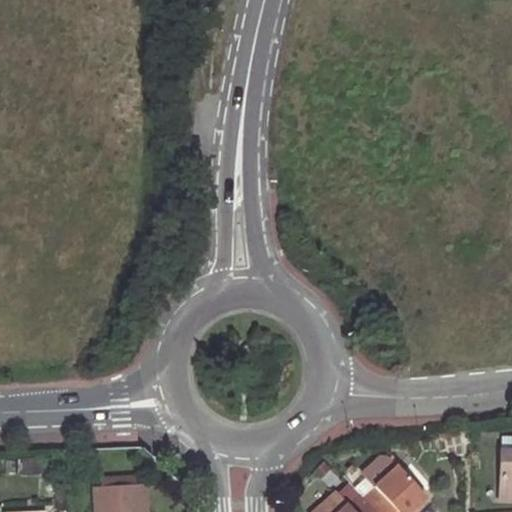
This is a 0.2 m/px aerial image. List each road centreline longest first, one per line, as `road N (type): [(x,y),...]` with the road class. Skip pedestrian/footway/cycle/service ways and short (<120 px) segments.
road 1 (unclassified): [(511,389),(441,398),(321,391)]
road 2 (secondary): [(239,119),(224,141),(224,235),(208,302)]
road 3 (secondary): [(277,299),(251,214),(239,119)]
road 4 (unclassified): [(0,412),(174,398)]
road 5 (track): [(224,141),(201,123),(201,0)]
road 6 (secondary): [(239,119),(263,0)]
